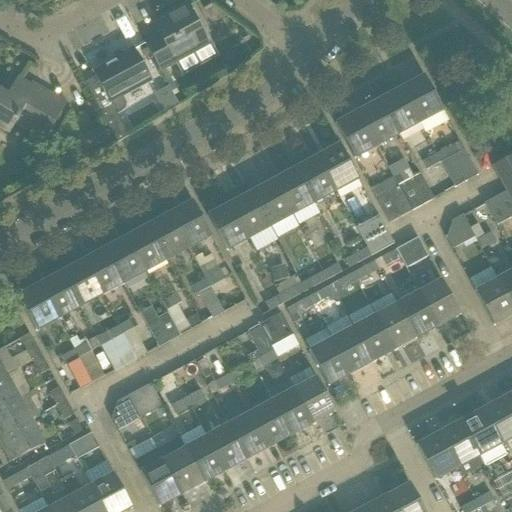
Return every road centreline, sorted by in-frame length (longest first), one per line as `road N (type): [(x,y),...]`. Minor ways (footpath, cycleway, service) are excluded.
road 1 (residential): [(0,244),(285,77),(306,55)]
road 2 (residential): [(511,354),(392,420),(356,466),(267,511)]
road 3 (residential): [(143,0),(58,38),(25,38),(0,25)]
